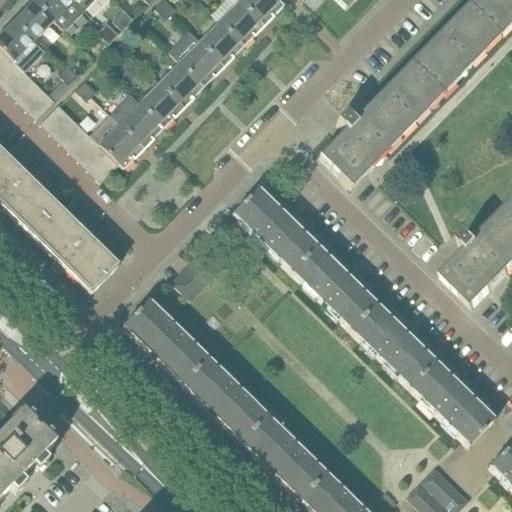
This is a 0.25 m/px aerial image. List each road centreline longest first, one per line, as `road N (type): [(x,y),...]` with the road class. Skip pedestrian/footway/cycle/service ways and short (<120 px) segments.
road 1 (residential): [(511,371),(272,135)]
road 2 (residential): [(260,511),(77,332)]
road 3 (residential): [(153,255),(0,104)]
road 4 (tertiary): [(187,511),(43,368)]
road 5 (residential): [(153,255),(272,135)]
